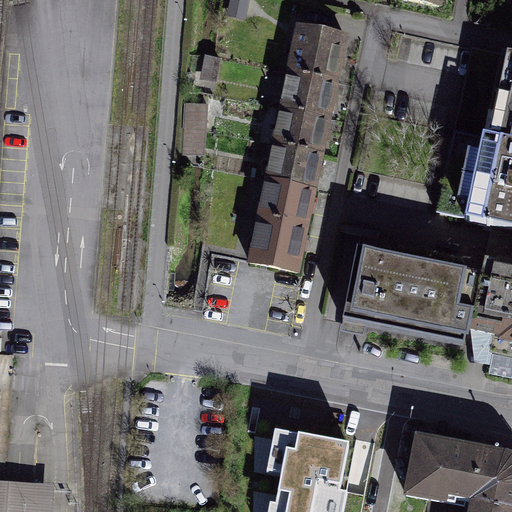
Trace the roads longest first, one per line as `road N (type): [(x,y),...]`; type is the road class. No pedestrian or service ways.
road 1 (residential): [(380,15),(302,379)]
road 2 (residential): [(153,347),(302,379)]
